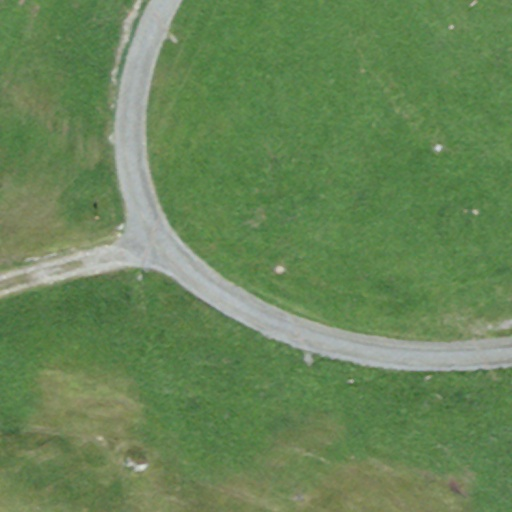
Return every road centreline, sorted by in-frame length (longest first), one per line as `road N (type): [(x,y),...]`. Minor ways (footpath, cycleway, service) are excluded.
road 1 (track): [(511,353),(377,358),(255,323),(153,243)]
road 2 (track): [(167,0),(134,65),(125,141),(136,214),(153,243)]
road 3 (track): [(153,243),(0,286)]
